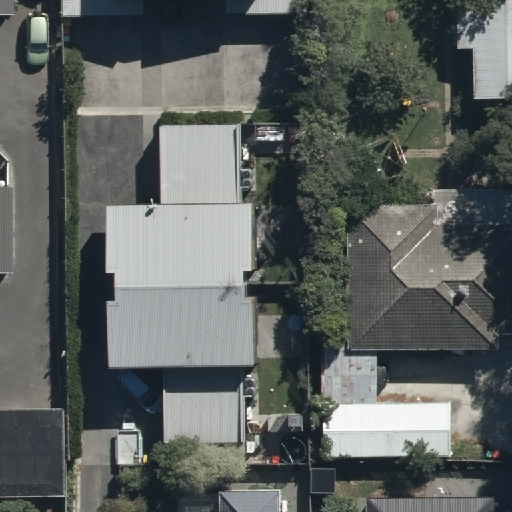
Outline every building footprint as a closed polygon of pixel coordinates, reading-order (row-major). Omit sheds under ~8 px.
[(0,0),(0,14),(8,14),(8,0),(0,0)] [(511,0),(454,0),(455,49),(472,49),(473,100),(511,99),(511,0)] [(110,40),(64,40),(64,85),(110,85),(110,40)] [(258,453),(258,385),(276,385),(276,189),(246,189),(246,111),(141,111),(141,185),(96,185),(96,383),(143,383),(143,453),(258,453)] [(441,204),(346,204),(345,341),(322,341),(322,457),(453,458),(453,403),(377,403),(377,350),(497,351),(497,335),(511,335),(511,226),(441,226),(441,204)] [(63,408),(0,408),(0,495),(65,495),(63,408)] [(282,511),(283,492),(202,493),(201,511),(282,511)] [(495,511),(496,497),(367,497),(366,511),(495,511)]
